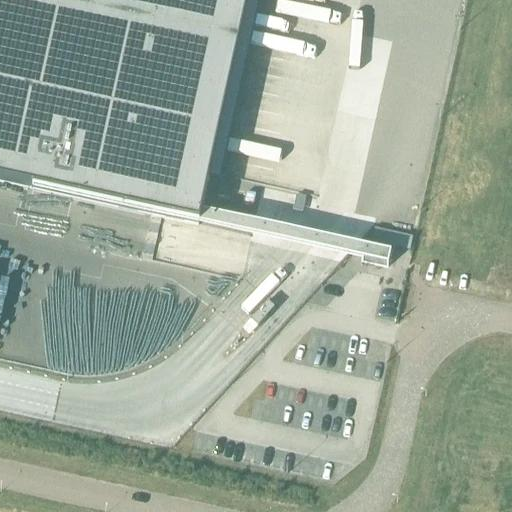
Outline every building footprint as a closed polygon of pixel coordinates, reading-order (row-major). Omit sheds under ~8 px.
[(0,0),(0,183),(150,216),(160,218),(161,218),(198,226),(201,213),(209,175),(219,177),(219,176),(222,164),(226,146),(230,128),(234,110),(238,92),(242,74),(246,57),(249,40),(253,22),(257,4),(258,0),(0,0)] [(230,190),(219,187),(217,196),(228,199),(230,190)] [(413,237),(374,229),(370,243),(405,251),(409,252),(413,237)] [(364,249),(361,263),(387,268),(390,255),(364,249)] [(266,302),(249,321),(258,329),(275,310),(266,302)]
